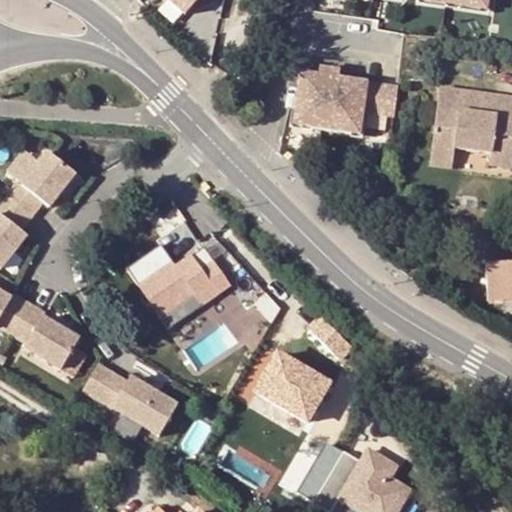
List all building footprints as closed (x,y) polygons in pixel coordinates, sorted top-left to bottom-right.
[(198,0),(167,0),(185,15),(198,0)] [(473,0),(418,0),(418,1),(485,10),(486,2),(473,0)] [(392,116),(396,87),(337,79),(338,72),(318,69),(317,77),(298,74),(293,113),(301,114),(300,128),(351,135),(352,121),(360,121),(362,112),(392,116)] [(455,137),(454,150),(455,151),(491,155),(490,167),(511,170),(511,167),(511,120),(487,117),(489,96),(439,90),(434,135),(455,137)] [(511,120),(511,99),(489,96),(487,117),(511,120)] [(301,114),(293,113),(292,127),(300,128),(301,114)] [(359,135),(360,121),(352,121),(351,135),(359,135)] [(430,168),(453,170),(455,151),(454,150),(455,137),(434,135),(430,168)] [(5,201),(30,221),(41,207),(47,212),(74,178),(46,157),(20,190),(16,187),(5,201)] [(161,203),(145,194),(140,204),(156,213),(161,203)] [(19,235),(30,221),(5,201),(0,207),(0,272),(25,240),(19,235)] [(511,244),(485,246),(486,263),(511,262),(511,244)] [(215,264),(204,249),(192,258),(203,272),(215,264)] [(215,264),(231,287),(245,278),(229,255),(215,264)] [(162,319),(194,297),(202,308),(231,287),(215,264),(203,272),(192,258),(177,269),(172,267),(140,288),(162,319)] [(511,262),(486,263),(488,299),(511,298),(511,262)] [(194,297),(162,319),(170,330),(202,308),(194,297)] [(259,324),(269,316),(257,298),(245,306),(259,324)] [(7,309),(0,304),(0,335),(9,341),(25,314),(10,304),(7,309)] [(21,357),(57,379),(75,349),(38,327),(41,322),(25,314),(9,341),(24,350),(21,357)] [(225,321),(187,348),(200,367),(238,339),(225,321)] [(325,390),(275,361),(253,399),(304,428),(325,390)] [(98,368),(83,394),(159,439),(177,409),(130,381),(127,385),(98,368)] [(366,462),(350,452),(318,506),(328,511),(336,511),(343,500),(362,511),(397,511),(412,488),(396,477),(402,467),(374,450),(366,462)]
